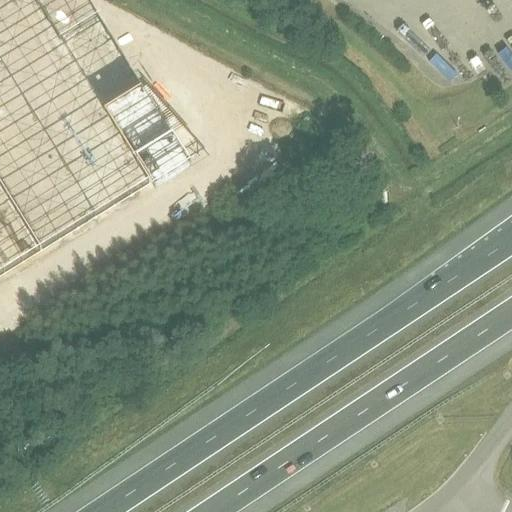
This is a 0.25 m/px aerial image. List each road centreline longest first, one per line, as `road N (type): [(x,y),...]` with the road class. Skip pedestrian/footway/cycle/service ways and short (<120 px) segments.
road 1 (motorway): [(511,232),(90,511)]
road 2 (track): [(158,0),(310,85),(402,182),(429,177),(511,122)]
road 3 (motorway): [(222,511),(511,321)]
